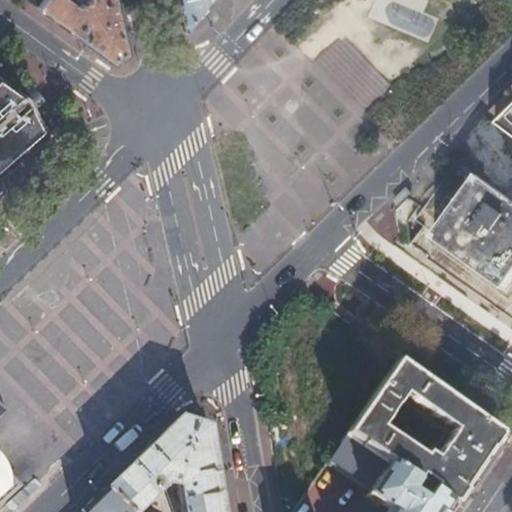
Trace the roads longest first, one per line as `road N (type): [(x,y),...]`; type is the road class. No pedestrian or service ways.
road 1 (motorway): [(0,402),(426,0)]
road 2 (motorway): [(326,0),(0,316)]
road 3 (secondary): [(311,250),(511,56)]
road 4 (unknown): [(217,341),(226,276),(195,142),(167,106)]
road 5 (residential): [(167,106),(164,171),(197,304),(217,341)]
road 6 (unclassified): [(311,250),(511,389)]
road 7 (secondary): [(167,106),(0,281)]
road 8 (tertiary): [(47,511),(217,341)]
road 9 (residential): [(167,106),(100,88),(0,14)]
road 10 (residential): [(217,341),(256,511)]
road 11 (secondary): [(272,0),(167,106)]
road 12 (secondary): [(217,341),(311,250)]
